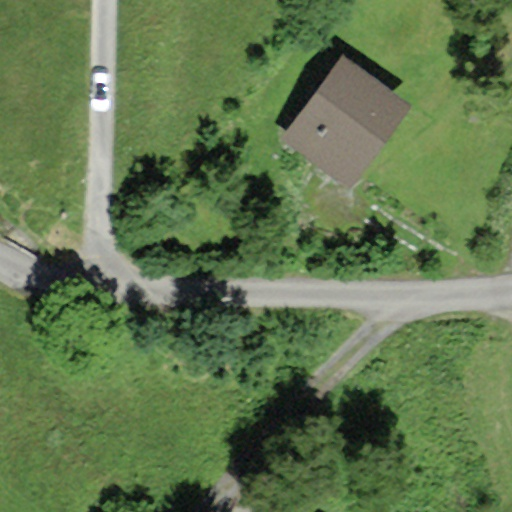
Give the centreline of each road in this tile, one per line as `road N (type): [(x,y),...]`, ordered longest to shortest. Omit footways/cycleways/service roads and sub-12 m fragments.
road 1 (unclassified): [(401,300),(103,287),(41,278),(0,258)]
road 2 (residential): [(401,300),(203,511)]
